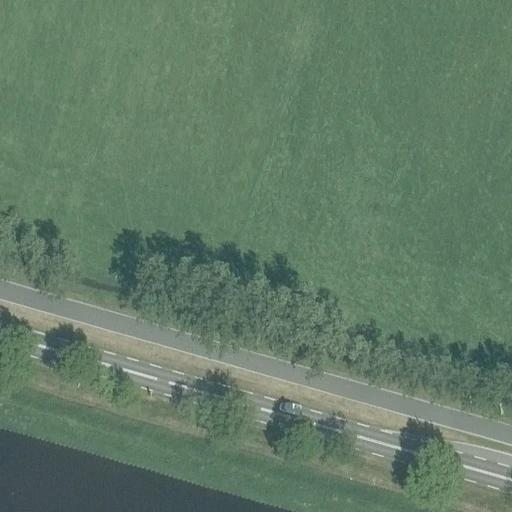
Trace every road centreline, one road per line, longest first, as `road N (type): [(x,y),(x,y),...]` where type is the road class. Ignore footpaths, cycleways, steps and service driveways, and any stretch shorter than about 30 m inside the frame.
road 1 (secondary): [(511,480),(0,334)]
road 2 (unclassified): [(511,435),(0,289)]
